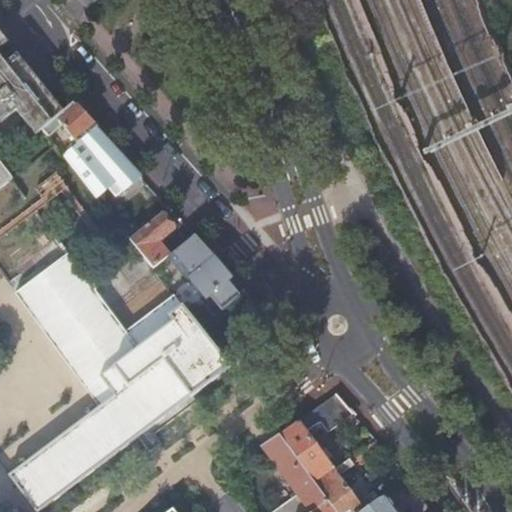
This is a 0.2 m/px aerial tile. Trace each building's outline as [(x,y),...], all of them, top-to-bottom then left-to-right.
[(79,0),(87,9),(97,0),(79,0)] [(42,134),(65,114),(64,113),(0,32),(0,128),(23,110),(42,134)] [(74,104),(64,113),(65,114),(42,134),(53,148),(62,159),(71,150),(96,129),(84,116),(74,104)] [(96,129),(71,150),(84,165),(109,144),(96,129)] [(127,163),(114,148),(91,167),(98,177),(90,184),(97,193),(106,185),(116,198),(140,178),(127,163)] [(0,168),(0,189),(10,182),(0,168)] [(160,216),(128,242),(140,257),(141,256),(153,272),(169,259),(161,249),(158,245),(174,232),(160,216)] [(94,292),(95,291),(68,256),(15,296),(99,409),(9,477),(35,511),(38,511),(163,419),(177,408),(230,369),(214,349),(175,299),(128,335),(94,292)] [(223,269),(215,260),(189,281),(206,302),(211,298),(222,312),(239,297),(232,288),(228,284),(233,280),(223,269)] [(237,284),(233,280),(228,284),(232,288),(237,284)] [(352,414),(336,396),(313,411),(320,421),(328,432),(352,414)] [(179,411),(177,408),(163,419),(165,421),(172,416),(179,411)] [(320,421),(313,411),(279,436),(314,483),(333,471),(319,452),(305,432),(320,421)] [(314,483),(279,436),(262,448),(296,495),(273,511),(313,511),(328,502),(314,483)] [(333,471),(314,483),(328,502),(335,511),(362,511),(378,501),(374,494),(357,505),(347,491),(337,477),(381,448),(376,442),(333,471)] [(395,511),(384,497),(378,501),(362,511),(395,511)] [(313,511),(335,511),(328,502),(313,511)]
